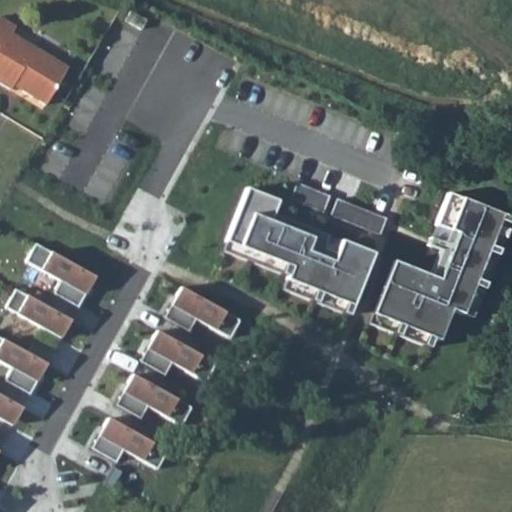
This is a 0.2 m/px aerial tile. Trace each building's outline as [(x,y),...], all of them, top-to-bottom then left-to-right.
[(279,0),(263,0),(273,12),(283,5),(279,0)] [(2,11),(0,13),(0,76),(14,85),(19,77),(29,83),(26,87),(50,100),(74,62),(16,28),(20,22),(2,11)] [(299,182),(292,199),(325,211),(332,194),(299,182)] [(269,223),(278,202),(246,189),(225,243),(289,268),(284,281),(350,307),(371,253),(340,241),(331,262),(306,252),(311,238),(269,223)] [(500,215),(447,194),(435,225),(455,234),(438,280),(392,262),(370,315),(437,341),(450,310),(461,315),(500,215)] [(382,233),(388,215),(338,199),(332,216),(382,233)] [(95,279),(36,245),(26,264),(59,283),(53,295),(78,309),(95,279)] [(240,322),(181,290),(163,320),(188,334),(196,321),(230,340),(240,322)] [(71,322),(15,291),(5,310),(53,335),(57,329),(65,332),(71,322)] [(215,366),(156,333),(139,363),(164,378),(171,365),(205,384),(215,366)] [(46,365),(0,339),(0,363),(11,370),(4,382),(29,396),(46,365)] [(192,409),(132,376),(115,407),(140,420),(147,409),(182,427),(192,409)] [(22,409),(0,396),(0,419),(4,422),(8,416),(16,420),(22,409)] [(167,453),(108,420),(91,450),(115,464),(123,452),(157,471),(167,453)]
